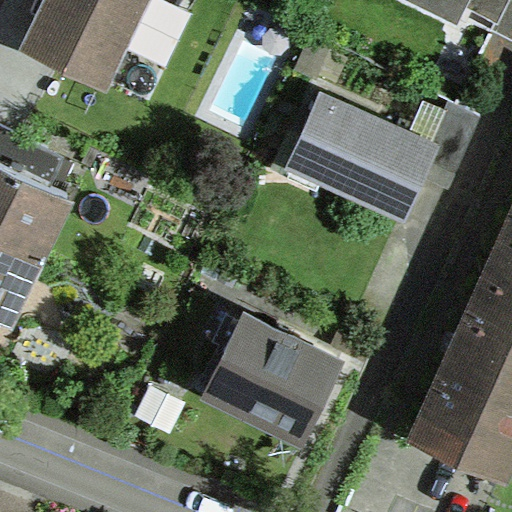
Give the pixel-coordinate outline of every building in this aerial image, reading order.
[(147,0),(53,0),(36,42),(116,75),(147,0)] [(478,0),(428,0),(470,19),(478,0)] [(301,161),(411,209),(440,142),(330,95),(301,161)] [(85,202),(0,158),(0,313),(22,324),(85,202)] [(511,231),(417,436),(511,480),(511,231)] [(312,444),(356,360),(256,307),(212,391),(312,444)]
